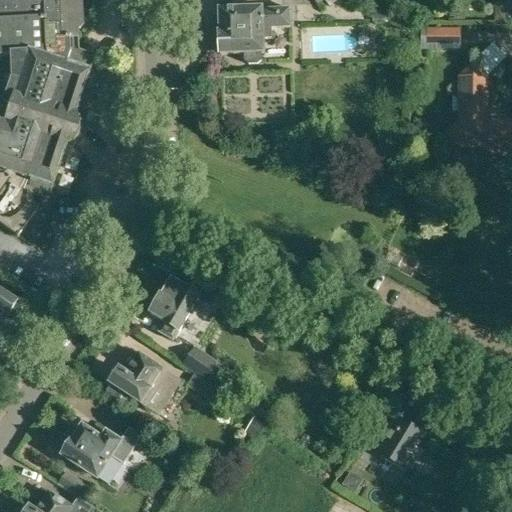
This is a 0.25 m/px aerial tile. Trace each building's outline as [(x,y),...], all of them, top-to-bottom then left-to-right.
[(0,0),(0,224),(18,237),(39,206),(32,201),(36,190),(48,194),(63,144),(74,147),(82,119),(72,116),(92,55),(78,51),(78,31),(83,26),(82,0),(0,0)] [(244,63),(248,66),(257,65),(262,62),(261,54),(264,54),(263,40),(272,40),(272,30),(291,28),(290,8),(219,11),(219,33),(218,33),(219,36),(215,36),(211,41),(211,49),(216,53),(219,53),(219,56),(243,55),(244,63)] [(373,12),(373,22),(385,22),(384,11),(373,12)] [(459,29),(421,29),(421,50),(459,50),(459,29)] [(493,155),(503,155),(511,146),(511,122),(486,121),(486,78),(473,65),(460,78),(447,89),(460,104),(460,121),(447,133),(460,147),(485,147),(493,155)] [(140,278),(154,261),(141,251),(127,267),(140,278)] [(210,307),(220,289),(199,277),(191,291),(171,279),(162,295),(160,295),(158,298),(151,298),(147,305),(150,311),(149,314),(163,322),(163,324),(158,333),(174,342),(179,333),(197,300),(210,307)] [(51,304),(58,293),(44,284),(37,295),(51,304)] [(0,318),(3,313),(9,317),(18,302),(0,290),(0,318)] [(182,366),(194,375),(212,388),(226,369),(194,348),(182,366)] [(122,392),(159,415),(181,381),(138,353),(126,372),(119,368),(109,384),(111,385),(106,392),(117,400),(122,392)] [(187,384),(205,396),(211,388),(206,385),(193,375),(187,384)] [(272,415),(259,408),(254,416),(267,424),(272,415)] [(364,447),(377,455),(379,453),(403,468),(423,435),(406,424),(411,415),(399,408),(388,425),(381,420),(364,447)] [(252,419),(243,434),(256,443),(266,427),(252,419)] [(128,429),(120,442),(96,426),(92,433),(82,426),(72,441),(66,437),(62,437),(55,448),(56,452),(62,456),(62,457),(97,480),(112,458),(123,465),(141,437),(128,429)] [(58,486),(77,499),(83,502),(91,489),(67,473),(58,486)] [(49,493),(36,511),(29,508),(26,511),(97,511),(83,502),(77,499),(72,508),(49,493)]
